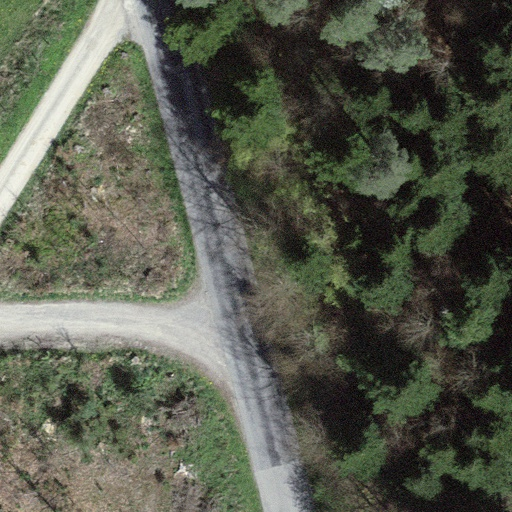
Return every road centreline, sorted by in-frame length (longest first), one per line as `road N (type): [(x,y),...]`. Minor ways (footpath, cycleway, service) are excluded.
road 1 (unclassified): [(153,0),(271,511)]
road 2 (track): [(114,0),(0,207)]
